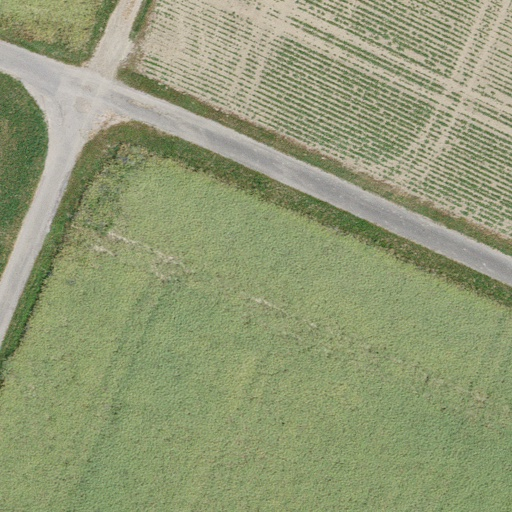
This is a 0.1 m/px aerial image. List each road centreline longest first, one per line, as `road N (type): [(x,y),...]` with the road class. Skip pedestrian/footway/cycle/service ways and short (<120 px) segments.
road 1 (track): [(0,31),(100,60),(511,247)]
road 2 (track): [(0,303),(125,0)]
